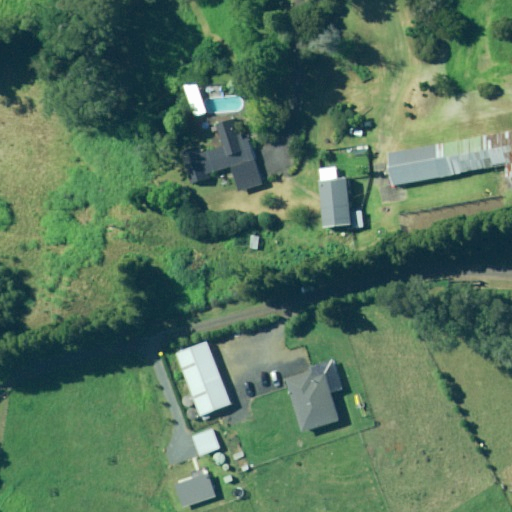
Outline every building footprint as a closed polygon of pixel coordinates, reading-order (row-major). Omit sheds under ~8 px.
[(197,81),(184,85),(195,117),(208,112),(197,81)] [(264,185),(244,117),(224,123),(231,144),(204,152),(201,145),(190,148),(200,182),(212,179),(210,174),(233,167),(241,192),(264,185)] [(394,186),(441,177),(437,159),(470,153),(474,170),(506,164),(511,196),(511,127),(387,152),(394,186)] [(324,228),(353,225),(353,229),(364,228),(362,204),(351,205),(348,178),(337,180),(336,167),(318,168),(324,228)] [(233,404),(207,342),(176,355),(201,417),(233,404)] [(186,452),(175,453),(178,475),(189,473),(186,452)] [(209,472),(168,487),(177,511),(204,501),(207,508),(220,503),(209,472)]
